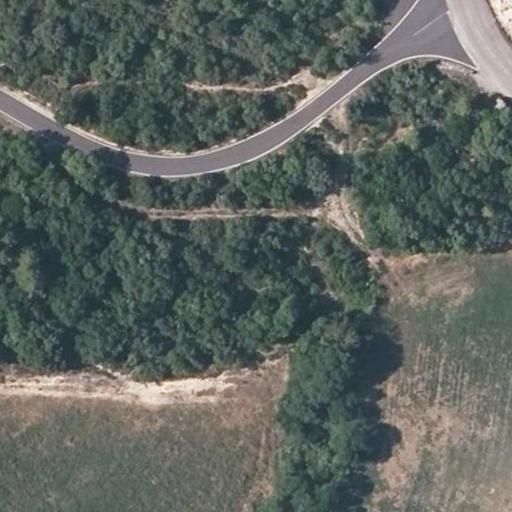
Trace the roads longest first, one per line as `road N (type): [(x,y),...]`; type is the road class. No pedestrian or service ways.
road 1 (unclassified): [(0,102),(116,163),(191,168),(259,147),(405,47),(473,16)]
road 2 (track): [(32,122),(58,169),(91,194),(153,212),(301,207),(332,197),(343,177),(337,92)]
